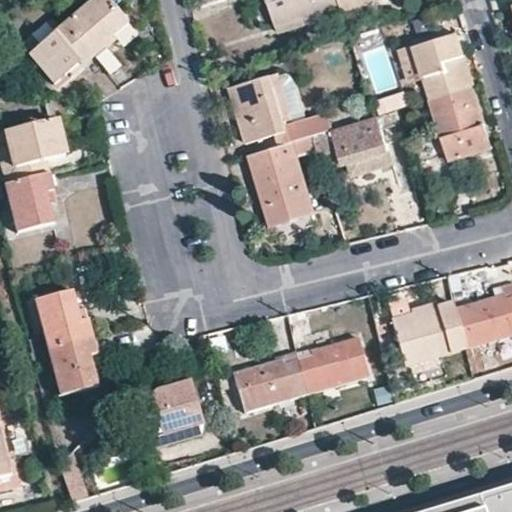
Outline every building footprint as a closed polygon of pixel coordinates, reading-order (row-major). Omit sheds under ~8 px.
[(104,46),(103,43),(112,34),(125,22),(106,0),(96,0),(66,26),(91,56),(104,46)] [(268,0),(276,24),(307,15),(308,20),(342,10),(338,0),(268,0)] [(338,0),(342,10),(374,0),(338,0)] [(276,24),(278,32),(308,23),(308,20),(307,15),(276,24)] [(53,84),(67,72),(77,64),(80,66),(91,56),(66,26),(30,55),(53,84)] [(116,39),(112,34),(103,43),(104,46),(106,48),(116,39)] [(457,34),(415,46),(425,77),(432,100),(474,86),(457,34)] [(411,81),(425,77),(415,46),(401,50),(411,81)] [(67,72),(72,77),(82,69),(80,66),(77,64),(67,72)] [(292,121),(277,73),(230,88),(246,142),(278,134),(281,145),(312,136),(332,130),(334,129),(328,111),(327,111),(326,111),(325,111),(292,121)] [(432,100),(429,100),(448,161),(492,147),(474,86),(432,100)] [(343,165),(350,162),(358,188),(398,176),(381,115),(375,116),(334,129),(332,130),(343,165)] [(32,177),(28,164),(45,160),(64,156),(54,120),(5,131),(15,168),(1,171),(4,183),(32,177)] [(0,166),(1,171),(15,168),(5,131),(0,131),(0,166)] [(325,134),(312,138),(317,152),(319,159),(332,156),(325,134)] [(281,145),(250,154),(272,226),(315,213),(298,158),(317,152),(312,138),(312,136),(281,145)] [(28,164),(32,177),(48,174),(45,160),(28,164)] [(32,177),(4,183),(16,233),(53,224),(48,204),(45,194),(53,191),(48,174),(32,177)] [(48,204),(55,202),(53,191),(45,194),(48,204)] [(61,258),(69,257),(65,242),(57,243),(61,258)] [(451,291),(460,288),(456,274),(447,276),(451,291)] [(511,284),(493,290),(495,298),(455,308),(465,349),(511,335),(511,284)] [(87,321),(80,323),(76,312),(72,291),(33,300),(46,349),(92,337),(87,321)] [(404,300),(387,305),(391,319),(408,314),(404,300)] [(436,307),(438,312),(413,318),(411,314),(391,321),(404,367),(439,356),(465,349),(455,308),(453,302),(436,307)] [(436,307),(435,304),(410,310),(411,314),(413,318),(438,312),(436,307)] [(84,310),(76,312),(80,323),(87,321),(84,310)] [(97,385),(92,367),(89,356),(96,354),(92,337),(46,349),(49,361),(59,395),(97,385)] [(298,361),(307,394),(368,377),(358,339),(310,351),(311,357),(298,361)] [(30,353),(33,364),(49,361),(46,349),(30,353)] [(0,392),(12,389),(4,353),(0,353),(0,392)] [(96,354),(89,356),(92,367),(99,365),(96,354)] [(297,355),(283,359),(234,372),(245,411),(307,394),(298,361),(297,355)] [(152,391),(187,381),(186,376),(161,383),(152,391)] [(199,425),(187,381),(152,391),(131,413),(134,421),(140,442),(199,425)] [(107,389),(99,395),(110,408),(118,400),(107,389)] [(140,442),(134,421),(129,423),(135,443),(140,442)] [(137,453),(202,435),(199,425),(140,442),(135,443),(137,453)] [(0,475),(9,474),(0,436),(0,475)] [(511,511),(511,496),(477,508),(478,511),(511,511)]
